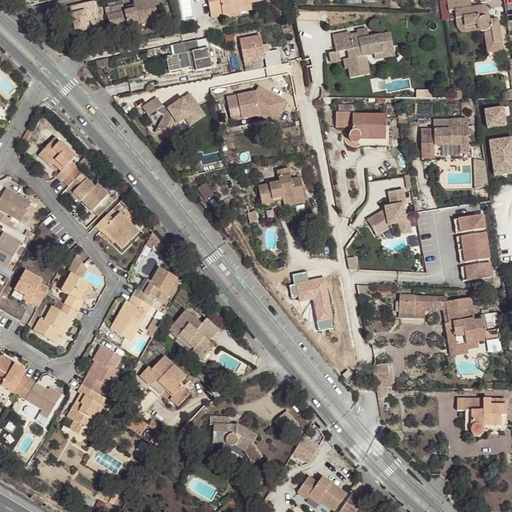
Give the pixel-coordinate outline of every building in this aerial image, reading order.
[(76,32),(92,30),(90,19),(99,18),(97,0),(72,4),(76,32)] [(122,4),(116,6),(108,8),(109,14),(107,14),(110,29),(127,26),(127,29),(139,26),(139,25),(138,22),(157,18),(155,6),(159,5),(157,0),(135,0),(133,0),(134,5),(135,8),(126,10),(124,10),(122,4)] [(182,0),(185,18),(194,16),(191,0),(182,0)] [(207,0),(212,17),(234,13),(233,7),(250,3),(263,1),(262,0),(207,0)] [(469,0),(453,0),(447,1),(448,11),(455,10),(456,18),(463,17),(464,27),(476,25),(477,27),(478,29),(479,30),(480,31),(482,31),(484,32),(484,36),(487,36),(488,42),(485,43),(487,53),(502,51),(497,19),(489,20),(489,17),(485,17),(485,13),(488,12),(488,11),(487,9),(487,8),(486,7),(485,7),(484,6),(483,6),(482,6),(470,8),(469,0)] [(233,7),(234,13),(252,10),(250,3),(233,7)] [(476,25),(464,27),(463,17),(456,18),(457,27),(458,28),(459,30),(460,31),(461,31),(463,32),(479,30),(478,29),(477,27),(476,25)] [(336,52),(338,52),(347,50),(348,60),(350,68),(348,68),(350,78),(369,74),(366,56),(374,54),(393,51),(389,34),(368,38),(367,32),(357,34),(349,35),(349,32),(333,35),(336,52)] [(245,63),(264,59),(263,53),(269,52),(268,45),(263,45),(261,36),(240,40),(245,63)] [(182,43),(173,45),(175,56),(168,57),(171,70),(190,67),(190,63),(195,62),(196,69),(196,70),(211,67),(207,49),(199,50),(197,40),(182,43)] [(267,68),(281,65),(278,51),(264,54),(267,68)] [(393,51),(374,54),(375,60),(394,56),(393,51)] [(340,61),(338,52),(336,52),(329,54),(331,63),(340,61)] [(255,90),(237,93),(237,95),(241,117),(259,113),(275,121),(285,101),(258,85),(255,90)] [(191,126),(206,115),(191,94),(183,98),(167,108),(163,106),(158,98),(142,107),(148,115),(155,111),(165,117),(156,133),(172,137),(178,124),(185,119),(191,126)] [(231,119),(241,117),(237,95),(226,98),(231,119)] [(508,106),(485,110),(488,128),(506,125),(505,115),(510,114),(508,106)] [(344,127),(344,113),(337,113),(336,127),(344,127)] [(353,113),(344,113),(344,127),(352,128),(353,116),(353,113)] [(385,116),(353,116),(352,128),(352,131),(351,133),(350,134),(349,136),(349,137),(349,138),(349,140),(350,141),(352,142),(353,143),(355,143),(357,142),(358,141),(360,140),(388,140),(388,128),(385,127),(385,116)] [(468,152),(468,119),(450,119),(450,129),(421,129),(420,157),(433,157),(433,144),(459,144),(459,152),(464,152),(468,152)] [(511,137),(489,141),(494,175),(511,172),(511,137)] [(53,147),(59,142),(55,138),(49,143),(53,147)] [(75,168),(76,167),(71,162),(75,157),(59,142),(53,147),(49,143),(41,152),(53,163),(56,161),(58,163),(56,165),(62,171),(57,176),(63,181),(75,168)] [(53,163),(41,152),(39,154),(50,166),(53,163)] [(475,164),(475,189),(489,187),(488,182),(485,163),(475,164)] [(94,187),(75,168),(63,181),(69,187),(66,189),(72,194),(73,193),(82,201),(87,195),(90,199),(85,204),(92,211),(108,194),(97,184),(94,187)] [(261,204),(273,202),(272,199),(282,197),(283,201),(303,196),(300,178),(290,179),(288,170),(276,171),(279,182),(257,187),(261,204)] [(31,204),(6,189),(0,199),(0,209),(10,216),(17,219),(21,221),(26,213),(31,216),(35,209),(30,206),(31,204)] [(406,205),(403,191),(388,194),(390,207),(384,209),(384,210),(385,212),(379,216),(378,214),(367,221),(372,230),(384,223),(387,227),(398,225),(406,223),(405,221),(402,206),(406,205)] [(80,202),(82,201),(73,193),(72,194),(71,194),(80,202)] [(82,201),(85,204),(90,199),(87,195),(82,201)] [(304,202),(303,196),(283,201),(283,205),(304,202)] [(127,208),(130,205),(124,198),(121,201),(127,208)] [(41,211),(46,218),(52,213),(47,207),(41,211)] [(108,214),(96,226),(101,231),(104,229),(115,241),(115,242),(122,249),(139,232),(120,212),(113,219),(108,214)] [(0,222),(11,229),(14,224),(9,221),(10,219),(8,219),(0,213),(0,222)] [(9,221),(14,224),(17,219),(10,216),(8,219),(10,219),(9,221)] [(474,231),(485,230),(483,216),(459,220),(461,233),(474,231)] [(411,234),(408,221),(405,221),(406,223),(398,225),(400,235),(411,234)] [(372,230),(377,237),(389,231),(387,227),(384,223),(372,230)] [(104,229),(101,231),(113,244),(115,242),(115,241),(104,229)] [(24,236),(31,240),(34,235),(27,231),(24,236)] [(3,233),(1,237),(5,239),(19,247),(21,243),(3,233)] [(488,247),(486,233),(475,235),(461,237),(463,250),(488,247)] [(0,241),(0,264),(6,268),(15,253),(19,247),(5,239),(3,243),(0,241)] [(426,270),(437,270),(438,245),(426,245),(426,270)] [(19,247),(15,253),(20,255),(24,249),(19,247)] [(478,261),(490,259),(488,247),(463,250),(465,263),(478,261)] [(69,295),(64,304),(78,312),(83,302),(80,301),(84,293),(89,284),(81,279),(86,270),(76,257),(73,263),(75,266),(71,273),(61,291),(69,295)] [(468,281),(492,277),(490,264),(479,265),(466,267),(468,281)] [(141,292),(137,298),(151,307),(152,305),(155,300),(162,304),(177,278),(159,269),(151,282),(144,294),(141,292)] [(46,293),(48,289),(40,284),(42,280),(25,272),(15,289),(25,295),(31,299),(29,303),(38,307),(46,293)] [(317,322),(319,331),(334,328),(332,320),(333,320),(325,278),(308,281),(307,273),(293,275),(294,286),(290,286),(292,298),(298,297),(299,302),(313,300),(317,322)] [(141,292),(144,294),(151,282),(145,279),(138,291),(141,292)] [(197,289),(190,280),(186,283),(192,292),(197,289)] [(88,295),(84,293),(80,301),(83,302),(84,303),(88,295)] [(137,298),(133,296),(129,303),(121,316),(119,314),(111,329),(132,340),(151,307),(137,298)] [(438,298),(400,296),(399,313),(414,314),(414,315),(425,315),(425,312),(425,308),(437,309),(438,298)] [(446,302),(445,298),(438,298),(437,309),(446,309),(445,302),(446,302)] [(475,321),(471,299),(446,302),(445,302),(446,309),(448,323),(452,323),(453,330),(446,331),(449,349),(453,349),(453,352),(467,350),(466,344),(477,343),(476,340),(485,338),(486,342),(499,339),(498,331),(484,332),(482,320),(475,321)] [(159,309),(162,304),(155,300),(152,305),(159,309)] [(64,304),(58,301),(54,308),(52,307),(44,321),(40,319),(34,331),(53,343),(58,335),(61,330),(64,333),(73,318),(74,319),(78,312),(64,304)] [(121,316),(129,303),(126,301),(119,314),(121,316)] [(202,324),(186,310),(168,331),(177,340),(180,337),(193,350),(191,352),(201,361),(212,349),(207,344),(209,342),(219,330),(206,319),(202,324)] [(177,340),(191,352),(193,350),(180,337),(177,340)] [(87,375),(82,385),(100,395),(104,390),(109,393),(119,374),(114,371),(121,359),(101,347),(93,361),(95,363),(98,365),(91,378),(87,375)] [(20,396),(30,380),(24,376),(26,372),(15,365),(12,370),(8,367),(11,362),(1,356),(0,357),(0,377),(5,381),(3,386),(20,396)] [(186,377),(164,357),(152,370),(148,367),(139,376),(150,386),(156,380),(174,397),(172,400),(177,406),(189,394),(179,384),(186,377)] [(95,363),(87,375),(91,378),(98,365),(95,363)] [(376,388),(391,388),(388,365),(372,366),(376,388)] [(197,376),(205,383),(210,378),(202,370),(197,376)] [(348,370),(343,374),(346,378),(352,374),(348,370)] [(48,390),(30,380),(20,396),(34,405),(42,409),(40,413),(47,418),(62,395),(54,390),(52,393),(48,390)] [(100,395),(82,385),(78,393),(80,394),(84,397),(80,403),(83,405),(80,409),(74,405),(66,417),(74,421),(70,428),(79,433),(83,427),(90,431),(104,406),(103,406),(97,402),(101,396),(100,395)] [(84,397),(80,394),(74,405),(80,409),(83,405),(80,403),(84,397)] [(107,399),(101,396),(97,402),(103,406),(107,399)] [(465,410),(465,422),(471,423),(471,430),(471,433),(472,434),(473,435),(475,436),(476,436),(477,436),(479,436),(480,435),(481,433),(482,431),(491,431),(492,427),(500,427),(500,416),(505,415),(506,405),(490,405),(490,400),(458,400),(458,411),(465,410)] [(289,409),(275,421),(286,435),(300,423),(289,409)] [(230,418),(210,418),(210,425),(214,425),(213,441),(226,442),(229,445),(230,445),(234,445),(245,452),(250,464),(261,459),(254,446),(252,444),(257,437),(242,427),(240,430),(236,428),(236,425),(230,426),(230,418)] [(157,432),(151,441),(159,447),(162,449),(168,439),(157,432)] [(294,455),(310,463),(320,444),(304,436),(294,455)] [(307,500),(308,498),(311,495),(321,502),(334,511),(346,495),(322,478),(318,483),(309,477),(297,493),(307,500)] [(340,511),(357,511),(363,501),(353,494),(340,511)] [(311,495),(308,498),(319,505),(321,502),(311,495)]
